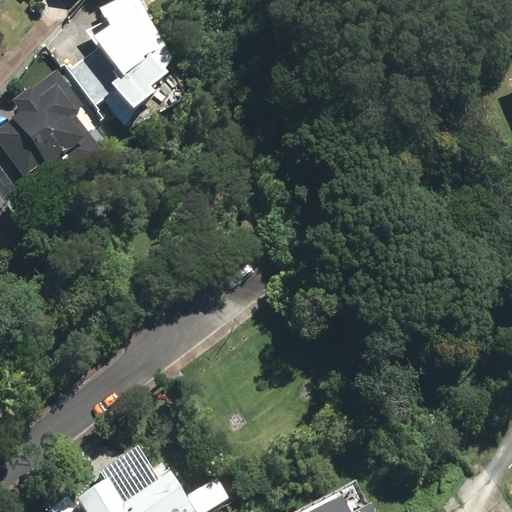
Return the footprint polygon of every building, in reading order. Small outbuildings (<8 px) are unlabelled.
[(180,107),(130,0),(128,0),(94,16),(97,24),(92,27),(94,32),(83,38),(89,52),(84,54),(108,93),(100,100),(120,130),(121,129),(124,134),(180,107)] [(49,80),(1,116),(9,128),(0,135),(0,169),(34,215),(100,167),(67,123),(77,116),(49,80)] [(511,85),(502,89),(511,114),(511,85)] [(0,256),(18,244),(0,216),(0,256)] [(137,448),(94,473),(102,485),(77,501),(85,511),(191,511),(167,473),(155,479),(137,448)] [(304,511),(365,511),(353,487),(304,511)]
